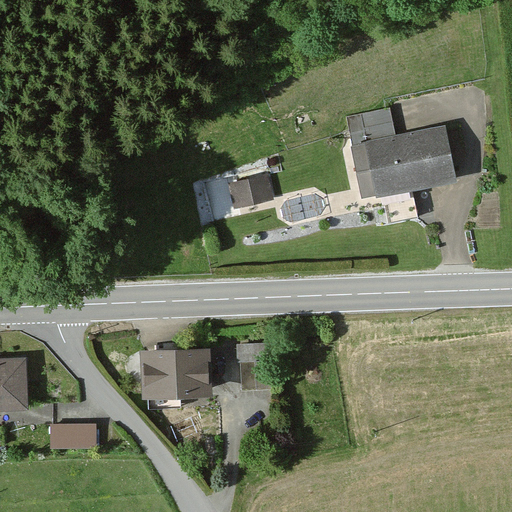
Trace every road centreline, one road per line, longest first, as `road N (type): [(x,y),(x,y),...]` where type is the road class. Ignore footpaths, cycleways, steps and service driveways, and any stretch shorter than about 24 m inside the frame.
road 1 (secondary): [(511,288),(48,306)]
road 2 (residential): [(48,306),(69,352),(200,511)]
